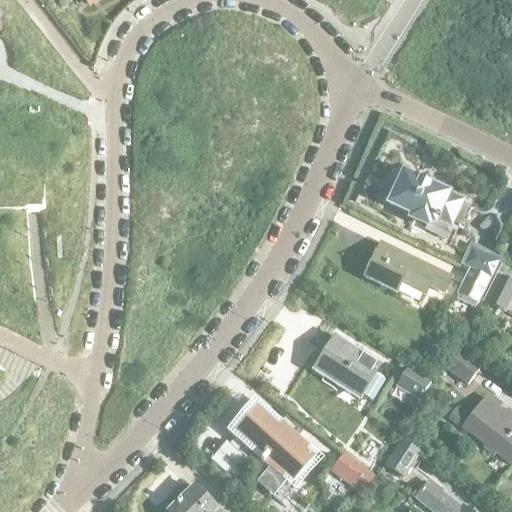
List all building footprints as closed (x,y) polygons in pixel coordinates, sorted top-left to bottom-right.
[(38,213),(38,207),(44,207),(42,111),(23,111),(23,116),(0,116),(0,207),(27,207),(27,213),(34,213),(38,213)] [(419,184),(403,177),(403,178),(397,175),(384,202),(390,204),(390,206),(413,217),(411,221),(427,228),(429,224),(433,226),(435,220),(446,225),(447,224),(449,225),(459,204),(457,203),(457,202),(428,188),(428,187),(426,181),(419,183),(419,184)] [(450,279),(381,246),(365,279),(398,294),(401,287),(425,298),(429,289),(442,295),(450,279)] [(470,250),(462,267),(490,280),(498,264),(470,250)] [(511,297),(511,273),(504,269),(500,278),(498,277),(485,304),(504,313),(511,297)] [(456,296),(476,307),(489,282),(469,271),(456,296)] [(456,318),(452,326),(461,330),(466,322),(456,318)] [(334,339),(314,372),(339,388),(342,383),(360,395),(358,400),(361,396),(371,402),(384,382),(374,375),(379,367),(358,354),(356,359),(349,355),(350,353),(344,349),(345,346),(334,339)] [(452,355),(437,382),(465,397),(479,370),(452,355)] [(419,402),(430,385),(406,370),(396,387),(419,402)] [(511,430),(511,433),(505,428),(511,418),(511,413),(507,410),(505,413),(485,397),(469,417),(457,408),(450,417),(462,427),(461,429),(484,447),(482,450),(493,458),(495,455),(511,467),(511,465),(511,430)] [(268,470),(255,485),(279,506),(284,501),(281,498),(313,461),(294,443),(302,434),(286,419),(277,429),(255,409),(210,459),(236,483),(245,474),(236,466),(252,449),(263,459),(260,462),(268,470)] [(404,481),(420,455),(400,442),(383,468),(404,481)] [(360,495),(373,479),(343,455),(329,472),(354,491),(354,490),(360,495)] [(462,510),(428,483),(414,501),(427,511),(464,511),(462,510)] [(215,511),(194,490),(171,511),(215,511)]
